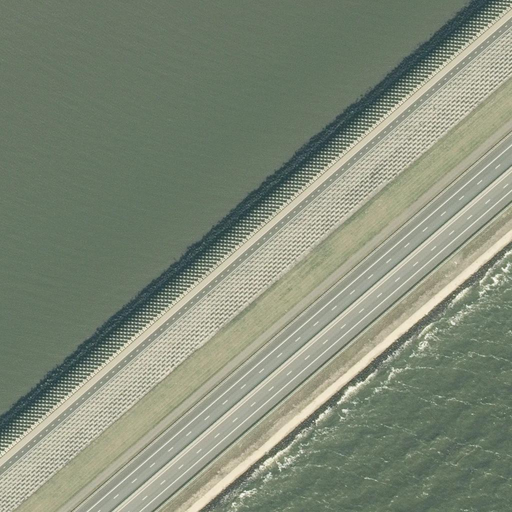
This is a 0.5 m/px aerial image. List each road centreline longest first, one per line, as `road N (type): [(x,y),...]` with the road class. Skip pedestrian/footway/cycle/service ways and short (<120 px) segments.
road 1 (motorway): [(511,152),(95,511)]
road 2 (motorway): [(126,511),(511,178)]
